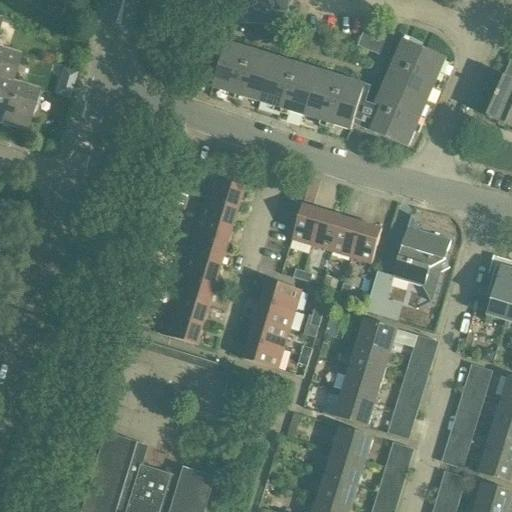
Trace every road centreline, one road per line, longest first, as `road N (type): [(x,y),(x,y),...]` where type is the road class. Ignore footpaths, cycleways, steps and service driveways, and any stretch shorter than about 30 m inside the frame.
road 1 (residential): [(422,189),(102,85)]
road 2 (residential): [(414,511),(491,205)]
road 3 (residential): [(0,418),(72,182)]
road 4 (residential): [(422,189),(471,51)]
